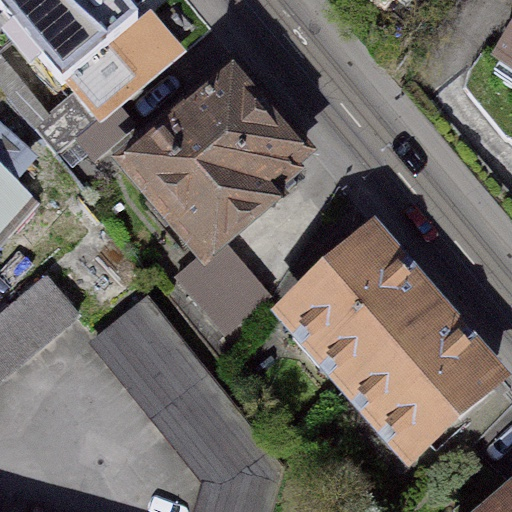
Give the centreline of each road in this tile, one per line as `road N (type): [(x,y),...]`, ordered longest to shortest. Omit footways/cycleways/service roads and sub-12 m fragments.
road 1 (tertiary): [(511,308),(380,150)]
road 2 (tertiary): [(257,0),(380,150)]
